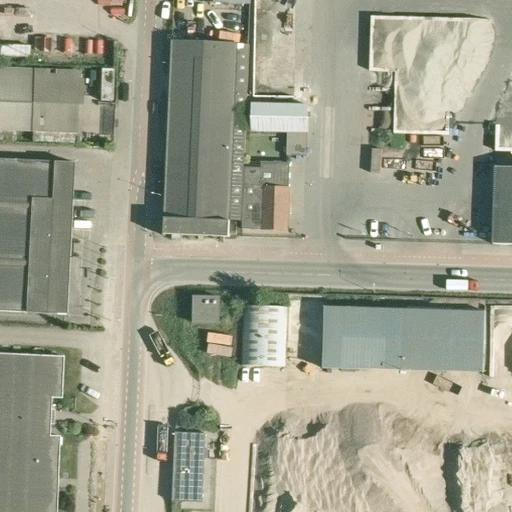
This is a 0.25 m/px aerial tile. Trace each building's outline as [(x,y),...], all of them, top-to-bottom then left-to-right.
[(39,132),(106,132),(107,63),(101,63),(101,43),(73,42),(73,65),(0,64),(0,123),(14,124),(14,138),(39,138),(39,132)] [(242,229),(243,229),(245,167),(244,167),(249,45),(174,42),(166,234),(230,237),(230,234),(237,234),(237,221),(230,221),(231,213),(243,214),(242,229)] [(402,82),(401,44),(376,46),(378,103),(416,101),(415,81),(402,82)] [(309,104),(252,103),(251,131),(288,132),(287,155),(307,155),(309,104)] [(0,311),(66,314),(73,162),(0,158),(0,311)] [(245,167),(243,229),(288,230),(291,163),(262,162),(262,168),(245,167)] [(511,243),(511,166),(498,166),(496,243),(511,243)] [(220,324),(221,296),(194,295),(193,324),(220,324)] [(285,367),(287,307),(243,306),(241,366),(285,367)] [(295,368),(484,372),(485,312),(325,308),(325,312),(300,311),(299,341),(324,342),(324,345),(296,344),(295,368)] [(62,398),(64,356),(0,353),(0,511),(56,511),(60,436),(50,435),(52,397),(62,398)] [(203,502),(206,433),(176,432),(173,501),(203,502)]
